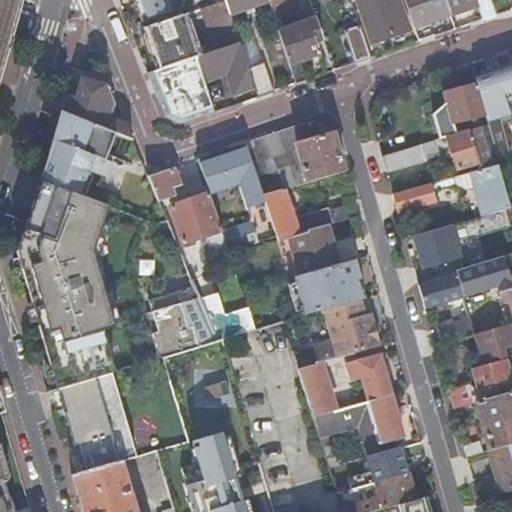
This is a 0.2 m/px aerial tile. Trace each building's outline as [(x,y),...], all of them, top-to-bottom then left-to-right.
[(0,0),(0,36),(9,39),(20,0),(19,0),(0,0)] [(169,0),(134,0),(145,25),(175,14),(169,0)] [(189,16),(224,3),(223,0),(195,0),(198,6),(191,8),(188,13),(189,16)] [(229,16),(267,3),(266,0),(223,0),(224,3),(229,16)] [(266,0),(267,3),(295,86),(306,82),(299,62),(319,55),(316,44),(322,42),(315,20),(308,22),(284,30),(282,21),(294,17),(288,0),(266,0)] [(350,0),(352,4),(356,2),(371,43),(379,41),(389,37),(377,0),(350,0)] [(397,0),(377,0),(389,37),(400,34),(408,31),(397,0)] [(403,0),(413,29),(449,17),(443,0),(403,0)] [(443,0),(449,17),(467,11),(463,0),(443,0)] [(475,0),(482,22),(496,17),(489,0),(475,0)] [(238,45),(229,16),(224,3),(189,16),(177,19),(144,31),(158,73),(200,58),(189,22),(204,17),(216,53),(238,45)] [(338,18),(354,65),(370,60),(355,13),(338,18)] [(410,36),(408,31),(400,34),(401,39),(410,36)] [(379,41),(371,43),(372,49),(380,46),(379,41)] [(216,112),(256,98),(247,71),(238,45),(216,53),(200,58),(158,73),(148,77),(165,118),(179,125),(216,112)] [(256,98),(274,93),(264,65),(247,71),(256,98)] [(511,68),(474,81),(476,87),(484,117),(486,123),(497,119),(511,114),(511,68)] [(133,141),(126,126),(109,119),(113,108),(104,85),(81,80),(77,90),(75,99),(65,96),(60,113),(109,132),(116,135),(133,141)] [(77,90),(67,87),(65,96),(75,99),(77,90)] [(484,117),(476,87),(442,97),(451,126),(484,117)] [(40,183),(84,200),(93,175),(107,181),(113,166),(104,163),(99,161),(109,132),(60,113),(48,153),(40,183)] [(498,165),(509,160),(497,119),(486,123),(487,127),(494,152),(498,165)] [(261,198),(284,191),(344,173),(338,153),(333,135),(312,141),(305,143),(304,137),(310,135),(307,124),(243,147),(261,198)] [(479,172),(498,167),(498,165),(494,152),(487,127),(472,132),(447,139),(458,172),(478,166),(479,172)] [(116,135),(109,132),(99,161),(104,163),(116,135)] [(305,143),(312,141),(310,135),(304,137),(305,143)] [(383,159),(387,174),(427,162),(426,162),(438,159),(434,144),(432,144),(383,159)] [(256,225),(269,221),(261,198),(243,147),(198,163),(209,195),(210,200),(239,190),(248,218),(253,216),(256,225)] [(479,172),(470,175),(474,190),(482,216),(482,218),(511,210),(510,209),(510,206),(504,186),(498,167),(479,172)] [(148,178),(159,203),(174,198),(172,190),(179,187),(172,169),(158,174),(148,178)] [(474,190),(470,175),(461,177),(439,183),(432,185),(434,192),(453,187),(465,192),(474,190)] [(84,200),(40,183),(34,201),(27,220),(15,253),(28,294),(32,293),(38,310),(48,307),(52,323),(37,328),(50,371),(54,385),(56,391),(110,375),(115,373),(104,333),(114,330),(112,324),(108,311),(94,262),(92,255),(102,225),(108,209),(84,200)] [(427,186),(393,196),(398,215),(437,204),(434,192),(432,185),(427,186)] [(328,228),(357,220),(353,205),(328,212),(327,210),(293,219),(284,191),(261,198),(269,221),(276,238),(278,243),(289,239),(328,228)] [(183,246),(222,233),(221,230),(210,200),(209,195),(170,208),(183,246)] [(482,218),(415,237),(424,267),(457,258),(452,240),(511,223),(511,215),(511,210),(482,218)] [(223,235),(231,257),(242,253),(240,248),(276,238),(269,221),(256,225),(228,234),(223,235)] [(109,228),(102,225),(92,255),(94,262),(97,262),(109,228)] [(300,278),(321,272),(319,266),(337,260),(328,228),(289,239),(300,278)] [(511,254),(503,257),(508,274),(511,276),(511,254)] [(503,257),(459,271),(466,292),(510,279),(508,274),(503,257)] [(308,311),(310,316),(323,313),(354,303),(359,302),(364,301),(353,262),(349,263),(321,272),(300,278),(299,278),(300,283),(308,311)] [(459,270),(454,271),(461,293),(466,292),(459,271),(459,270)] [(419,287),(425,309),(463,297),(461,293),(454,271),(434,278),(436,282),(419,287)] [(200,300),(202,304),(215,299),(208,277),(192,282),(195,288),(200,300)] [(301,313),(308,311),(300,283),(293,286),(301,313)] [(195,288),(177,293),(180,305),(200,300),(195,288)] [(32,293),(28,294),(32,310),(36,324),(37,328),(52,323),(48,307),(38,310),(32,293)] [(177,293),(148,302),(152,313),(158,333),(152,335),(159,361),(163,359),(218,343),(211,325),(202,304),(200,300),(180,305),(177,293)] [(363,317),(359,302),(354,303),(358,318),(363,317)] [(358,318),(354,303),(323,313),(331,343),(312,349),(317,366),(319,365),(378,349),(369,316),(363,317),(358,318)] [(115,309),(108,311),(112,324),(119,322),(115,309)] [(32,310),(26,312),(29,325),(36,324),(32,310)] [(475,337),(476,336),(507,328),(504,315),(503,310),(470,321),(473,329),(475,337)] [(152,313),(146,315),(152,335),(158,333),(152,313)] [(218,343),(257,332),(251,313),(211,325),(218,343)] [(438,330),(443,345),(464,340),(467,339),(464,331),(462,324),(438,330)] [(502,351),(511,347),(511,342),(507,328),(476,336),(482,356),(502,351)] [(467,339),(475,337),(473,329),(464,331),(467,339)] [(502,351),(482,356),(476,336),(475,337),(467,339),(464,340),(473,372),(506,363),(502,351)] [(356,406),(390,397),(380,358),(348,366),(346,370),(356,406)] [(481,402),(511,393),(511,385),(506,363),(473,372),(481,402)] [(299,371),(297,372),(312,419),(333,413),(319,365),(317,366),(299,371)] [(50,371),(43,373),(48,387),(54,385),(50,371)] [(134,460),(110,375),(56,391),(58,397),(74,451),(81,474),(121,463),(134,460)] [(511,445),(511,393),(481,402),(475,404),(489,452),(511,445)] [(356,425),(365,459),(382,454),(379,446),(402,440),(390,397),(356,406),(333,413),(312,419),(318,440),(343,433),(342,428),(356,425)] [(188,489),(194,511),(252,511),(250,502),(243,503),(237,480),(241,478),(229,441),(197,450),(206,483),(188,489)] [(463,447),(467,458),(482,454),(479,443),(463,447)] [(511,489),(511,445),(489,452),(487,452),(499,493),(511,489)] [(0,448),(0,472),(3,484),(4,484),(5,484),(6,483),(7,481),(7,480),(7,479),(7,478),(9,477),(0,448)] [(373,485),(407,475),(399,449),(382,454),(365,459),(373,485)] [(134,511),(121,463),(81,474),(71,478),(81,511),(134,511)] [(0,511),(11,511),(3,484),(0,472),(0,511)] [(340,511),(376,511),(396,506),(415,501),(407,475),(373,485),(377,500),(340,511)] [(428,511),(424,498),(415,501),(396,506),(398,511),(428,511)] [(508,511),(505,499),(480,506),(481,511),(508,511)]
